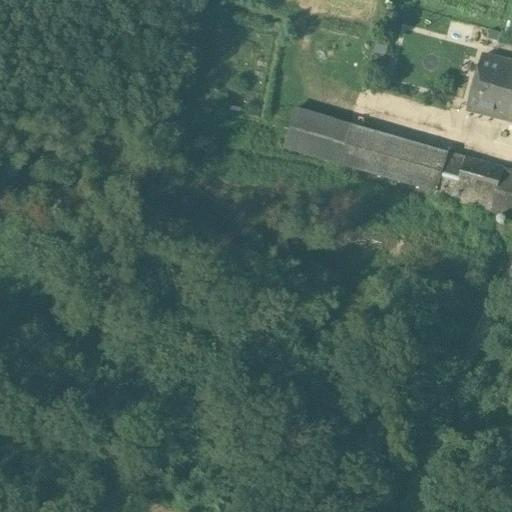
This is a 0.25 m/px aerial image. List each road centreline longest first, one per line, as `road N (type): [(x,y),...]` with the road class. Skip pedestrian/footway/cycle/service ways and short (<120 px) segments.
road 1 (track): [(247,511),(0,356)]
road 2 (residential): [(400,511),(511,271)]
